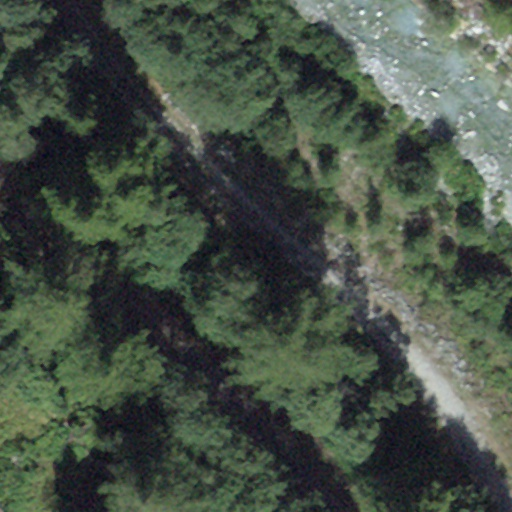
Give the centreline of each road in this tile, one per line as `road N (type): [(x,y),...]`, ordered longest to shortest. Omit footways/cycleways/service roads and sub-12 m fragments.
road 1 (track): [(485,511),(281,241),(63,86),(21,0)]
road 2 (track): [(347,511),(257,380),(0,128)]
